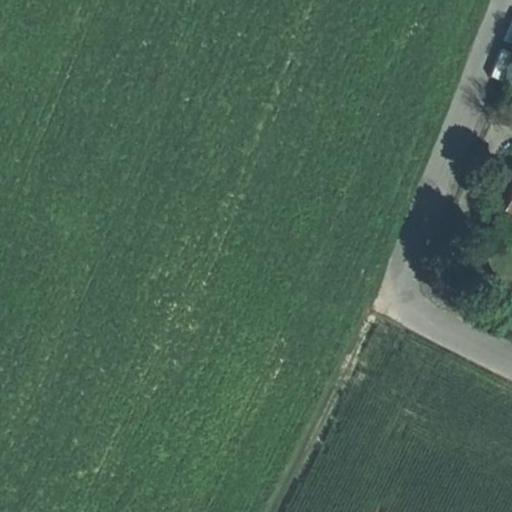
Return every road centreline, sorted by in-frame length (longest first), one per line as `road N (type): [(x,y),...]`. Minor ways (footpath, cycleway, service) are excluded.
road 1 (residential): [(506,0),(402,261),(401,299)]
road 2 (track): [(401,299),(366,315),(271,511)]
road 3 (residential): [(511,366),(423,323),(401,299)]
